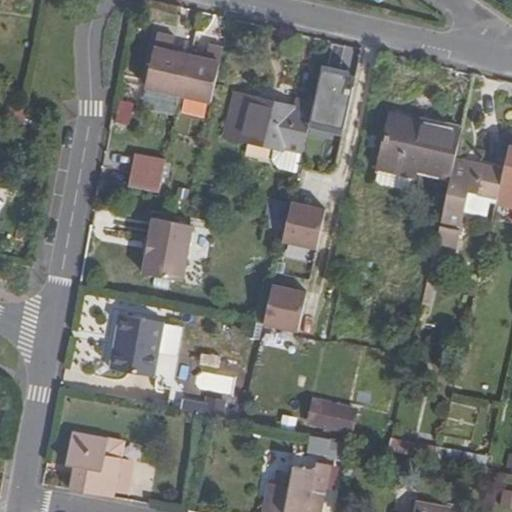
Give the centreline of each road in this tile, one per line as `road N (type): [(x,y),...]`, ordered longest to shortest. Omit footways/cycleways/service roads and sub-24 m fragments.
road 1 (residential): [(48,338),(107,0)]
road 2 (residential): [(236,0),(511,63)]
road 3 (residential): [(19,501),(48,338)]
